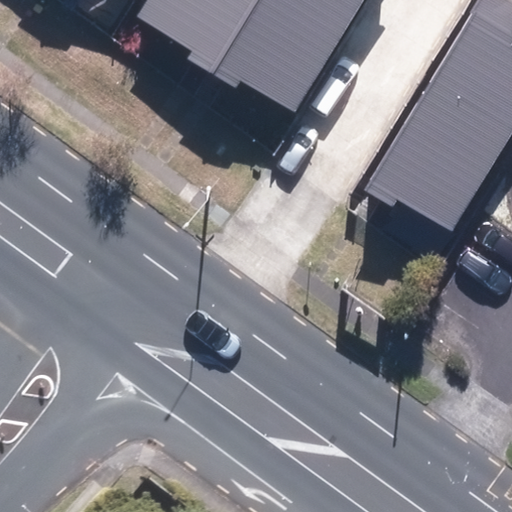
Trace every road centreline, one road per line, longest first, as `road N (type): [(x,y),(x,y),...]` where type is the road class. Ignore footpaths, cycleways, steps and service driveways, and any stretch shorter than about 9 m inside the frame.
road 1 (residential): [(179,354),(417,0)]
road 2 (primary): [(179,354),(394,511)]
road 3 (residential): [(0,432),(109,299)]
road 4 (primary): [(0,218),(109,299)]
